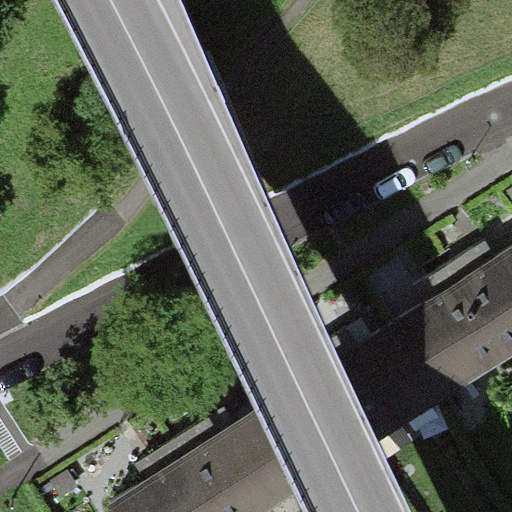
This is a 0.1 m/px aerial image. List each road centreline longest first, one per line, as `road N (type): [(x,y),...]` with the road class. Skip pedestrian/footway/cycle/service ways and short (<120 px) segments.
road 1 (residential): [(0,491),(511,152)]
road 2 (secondary): [(359,511),(104,0)]
road 3 (residential): [(511,102),(0,355)]
